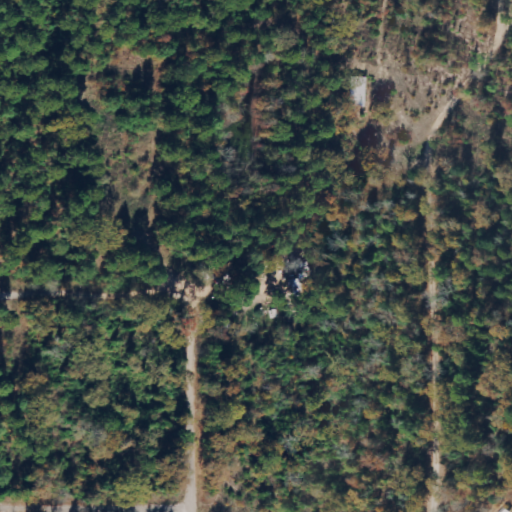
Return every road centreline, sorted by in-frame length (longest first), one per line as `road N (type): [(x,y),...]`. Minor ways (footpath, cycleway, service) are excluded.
road 1 (residential): [(163,296),(152,242),(158,185),(154,83),(147,78),(94,79),(82,93),(108,246),(67,297)]
road 2 (residential): [(472,58),(430,148),(429,511)]
road 3 (residential): [(190,511),(190,297)]
road 4 (residential): [(0,297),(190,297)]
